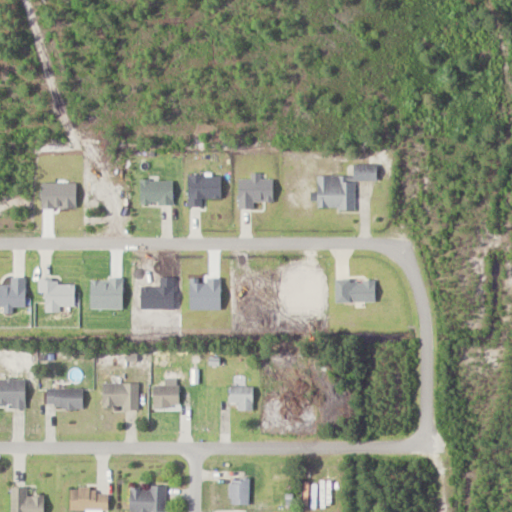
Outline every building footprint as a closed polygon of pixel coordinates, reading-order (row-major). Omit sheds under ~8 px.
[(319,176),(319,209),(357,209),(356,181),(379,181),(379,164),(355,164),(355,176),(319,176)] [(26,379),(0,378),(0,407),(26,407),(26,379)] [(140,409),(140,383),(105,383),(105,409),(140,409)] [(155,387),(155,409),(181,409),(181,387),(155,387)] [(255,412),(255,387),(231,387),(231,403),(239,403),(239,412),(255,412)] [(48,408),(85,408),(85,388),(48,388),(48,408)] [(251,505),(251,479),(231,479),(231,505),(251,505)] [(167,511),(168,486),(152,486),(152,490),(132,490),(131,511),(167,511)] [(12,511),(45,511),(46,497),(29,497),(29,488),(12,488),(12,511)] [(110,511),(110,491),(72,490),(72,511),(110,511)]
